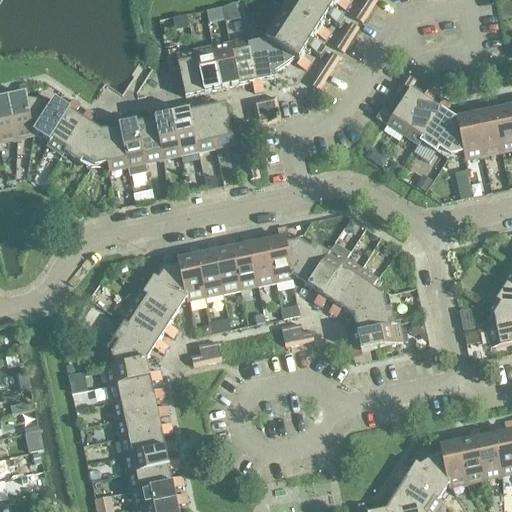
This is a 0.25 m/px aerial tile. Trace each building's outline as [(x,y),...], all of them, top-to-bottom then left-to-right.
[(333,0),(294,0),(289,9),(285,6),(282,9),(319,34),(316,38),(325,44),(330,36),(321,31),(336,7),(339,3),(333,0)] [(333,0),(339,3),(336,7),(345,13),(350,6),(341,0),(333,0)] [(375,6),(367,1),(362,7),(371,13),(375,6)] [(362,7),(358,14),(367,19),(371,13),(362,7)] [(297,69),(305,74),(310,67),(301,61),(316,38),(319,34),(282,9),(280,8),(262,34),(267,42),(297,62),(296,63),(299,65),(297,69)] [(367,19),(358,14),(354,20),(362,25),(367,19)] [(354,39),(359,31),(350,26),(345,34),(354,39)] [(354,39),(345,34),(340,42),(348,47),(354,39)] [(275,76),(285,69),(296,63),(297,62),(267,42),(253,45),(252,40),(248,41),(258,85),(261,84),(276,81),(275,76)] [(255,96),(260,95),(263,94),(261,84),(258,85),(248,41),(244,42),(245,47),(231,50),(240,89),(253,86),(255,96)] [(348,47),(340,42),(335,50),(343,55),(348,47)] [(213,49),(222,92),(240,89),(231,50),(218,53),(217,48),(213,49)] [(196,57),(204,96),(222,92),(213,49),(209,50),(210,54),(196,57)] [(168,63),(177,61),(175,52),(166,54),(168,63)] [(186,100),(204,96),(196,57),(182,60),(181,56),(177,57),(178,61),(177,62),(179,71),(186,100)] [(335,67),(340,61),(331,56),(327,62),(335,67)] [(177,61),(168,63),(170,73),(179,71),(177,62),(177,61)] [(327,62),(323,68),(331,74),(335,67),(327,62)] [(331,74),(323,68),(319,75),(327,80),(331,74)] [(319,75),(315,81),(323,86),(327,80),(319,75)] [(394,128),(405,135),(427,102),(423,100),(411,92),(416,84),(408,78),(402,86),(411,92),(406,100),(387,129),(391,132),(394,128)] [(323,86),(315,81),(311,87),(319,93),(323,86)] [(411,92),(402,86),(397,95),(406,100),(411,92)] [(29,87),(20,88),(22,99),(13,101),(9,101),(18,145),(22,144),(21,139),(34,136),(27,103),(28,102),(27,98),(31,97),(29,87)] [(0,143),(12,141),(13,146),(18,145),(9,101),(13,101),(11,90),(2,92),(4,102),(0,103),(0,143)] [(423,100),(427,102),(405,135),(417,143),(414,147),(418,149),(442,112),(438,110),(430,105),(436,96),(428,91),(423,100)] [(511,110),(511,99),(504,101),(506,111),(497,113),(493,114),(501,153),(511,150),(511,120),(510,111),(511,110)] [(281,124),(276,100),(253,105),(258,129),(281,124)] [(450,158),(463,155),(464,155),(457,122),(446,115),(451,106),(443,101),(438,110),(442,112),(418,149),(421,151),(424,147),(437,155),(440,151),(450,158)] [(52,107),(40,105),(28,102),(27,103),(34,136),(46,144),(43,148),(47,150),(71,113),(67,111),(55,102),(52,107)] [(71,113),(47,150),(51,152),(53,149),(64,156),(86,123),(82,120),(75,115),(80,107),(72,102),(67,111),(71,113)] [(479,117),(475,118),(484,161),(488,160),(487,156),(501,153),(493,114),(497,113),(495,103),(486,105),(488,115),(479,117)] [(207,110),(216,149),(229,146),(230,151),(235,150),(226,106),(207,110)] [(480,162),(484,161),(475,118),(479,117),(477,107),(468,109),(471,119),(457,122),(464,155),(463,155),(465,161),(479,157),(480,162)] [(376,121),(387,128),(395,116),(384,109),(376,121)] [(157,110),(148,112),(150,122),(141,124),(137,125),(145,164),(159,161),(160,166),(164,165),(154,121),(159,120),(157,110)] [(190,113),(199,157),(203,156),(202,152),(216,149),(207,110),(190,113)] [(110,171),(101,132),(90,125),(95,117),(88,111),(82,120),(86,123),(64,156),(62,160),(66,162),(68,158),(81,166),(84,162),(95,169),(108,166),(109,172),(110,171)] [(172,117),(180,156),(194,153),(195,158),(199,157),(190,113),(172,117)] [(139,114),(130,116),(132,126),(123,128),(119,129),(129,172),(130,179),(148,175),(145,164),(137,125),(141,124),(139,114)] [(154,121),(164,165),(168,164),(167,159),(180,156),(172,117),(159,120),(154,121)] [(121,118),(113,120),(115,130),(101,132),(110,171),(123,169),(124,173),(129,172),(119,129),(123,128),(121,118)] [(239,126),(241,136),(250,134),(248,125),(239,126)] [(250,134),(241,136),(243,145),(252,143),(250,134)] [(243,145),(244,154),(254,152),(252,143),(243,145)] [(246,163),(256,162),(254,152),(244,154),(246,163)] [(382,157),(375,152),(370,159),(377,164),(382,157)] [(246,163),(248,173),(258,171),(256,162),(246,163)] [(401,169),(394,164),(389,171),(397,176),(401,169)] [(258,171),(248,173),(250,182),(260,180),(258,171)] [(466,172),(456,175),(461,199),(471,197),(466,172)] [(432,183),(423,178),(417,187),(426,193),(432,183)] [(267,245),(276,288),(281,287),(279,282),(293,280),(286,246),(287,246),(286,240),(289,240),(287,230),(278,232),(280,242),(271,244),(267,245)] [(263,246),(254,247),(250,248),(257,287),(271,284),(272,289),(276,288),(267,245),(271,244),(269,233),(261,235),(263,246)] [(245,249),(236,251),(232,252),(241,295),(245,294),(244,289),(257,287),(250,248),(254,247),(252,237),(243,239),(245,249)] [(237,296),(241,295),(232,252),(236,251),(234,241),(225,243),(228,253),(218,255),(214,256),(222,295),(236,292),(237,296)] [(308,289),(332,252),(329,249),(326,254),(314,245),(311,250),(299,243),(287,246),(286,246),(293,280),(308,289)] [(210,257),(201,259),(196,260),(206,303),(210,302),(209,297),(222,295),(214,256),(218,255),(216,245),(208,247),(210,257)] [(308,289),(320,296),(324,298),(345,265),(351,256),(336,246),(332,252),(308,289)] [(180,268),(187,302),(201,299),(202,303),(206,303),(196,260),(201,259),(199,248),(190,250),(192,261),(178,263),(179,269),(180,268)] [(327,301),(335,306),(339,308),(362,271),(359,269),(357,273),(345,265),(324,298),(320,296),(314,305),(322,310),(327,301)] [(142,289),(140,293),(177,317),(187,302),(180,268),(179,269),(166,271),(159,282),(154,279),(146,292),(142,289)] [(329,315),(337,320),(343,311),(354,319),(375,285),(364,278),(366,273),(362,271),(339,308),(335,306),(329,315)] [(501,306),(494,317),(497,330),(491,331),(491,332),(511,327),(511,289),(507,286),(503,284),(500,287),(504,290),(496,303),(501,306)] [(375,285),(354,319),(357,336),(401,327),(400,323),(396,324),(393,310),(387,311),(384,298),(373,291),(376,286),(375,285)] [(134,311),(167,332),(165,336),(173,341),(178,334),(170,328),(177,317),(140,293),(138,296),(142,299),(134,311)] [(297,308),(281,312),(284,322),(300,319),(297,308)] [(160,343),(165,336),(167,332),(134,311),(127,322),(123,319),(120,323),(157,347),(160,343)] [(489,319),(472,322),(474,333),(491,330),(489,319)] [(422,322),(411,324),(414,337),(425,334),(422,322)] [(155,351),(163,357),(168,349),(160,343),(157,347),(120,323),(118,326),(122,329),(114,342),(119,345),(111,356),(114,369),(148,363),(148,362),(155,351)] [(303,337),(303,336),(301,327),(292,329),(294,339),(303,337)] [(362,355),(400,347),(397,332),(402,331),(401,327),(357,336),(361,350),(351,352),(353,361),(363,358),(362,355)] [(511,327),(491,332),(494,345),(490,346),(491,351),(495,350),(495,351),(511,347),(511,327)] [(294,339),(292,329),(282,331),(284,338),(284,341),(294,339)] [(303,336),(303,337),(305,346),(314,344),(312,334),(303,336)] [(465,338),(467,348),(481,345),(479,335),(465,338)] [(294,339),(296,348),(305,346),(303,337),(294,339)] [(294,339),(284,341),(286,350),(296,348),(294,339)] [(220,354),(218,345),(209,347),(211,356),(220,354)] [(211,356),(209,347),(199,349),(201,358),(211,356)] [(211,356),(213,365),(222,363),(220,354),(211,356)] [(201,358),(204,367),(213,365),(211,356),(201,358)] [(204,367),(201,358),(192,360),(194,369),(204,367)] [(107,385),(108,390),(151,381),(150,376),(148,363),(114,369),(109,370),(112,384),(107,385)] [(114,393),(117,406),(155,398),(154,393),(152,385),(162,383),(160,374),(150,376),(151,381),(108,390),(109,393),(114,393)] [(166,400),(165,396),(164,391),(154,393),(155,398),(117,406),(120,420),(115,421),(116,425),(159,416),(158,411),(156,402),(166,400)] [(168,409),(158,411),(159,416),(116,425),(117,429),(121,428),(124,441),(162,433),(161,429),(160,420),(170,418),(168,409)] [(506,476),(511,474),(511,423),(505,425),(507,435),(498,437),(494,438),(503,481),(507,480),(506,476)] [(122,456),(123,460),(166,451),(165,446),(163,438),(173,436),(172,427),(161,429),(162,433),(124,441),(127,455),(122,456)] [(490,439),(480,441),(476,442),(484,480),(498,477),(499,482),(503,481),(494,438),(498,437),(496,427),(487,429),(490,439)] [(472,443),(463,445),(459,446),(468,489),(472,488),(471,483),(484,480),(476,442),(480,441),(478,431),(470,432),(472,443)] [(440,449),(441,455),(442,454),(449,488),(462,485),(464,490),(468,489),(459,446),(463,445),(461,434),(452,436),(454,447),(440,449)] [(170,468),(169,464),(167,455),(177,453),(175,444),(165,446),(166,451),(123,460),(124,464),(129,463),(132,477),(170,468)] [(441,500),(449,488),(442,454),(441,455),(421,468),(416,465),(409,478),(406,482),(440,503),(439,504),(443,506),(445,502),(441,500)] [(130,491),(130,495),(174,486),(173,482),(171,473),(181,471),(179,462),(169,464),(170,468),(132,477),(134,490),(130,491)] [(404,485),(399,493),(396,497),(419,511),(433,511),(439,504),(440,503),(406,482),(409,478),(400,472),(395,480),(404,485)] [(136,498),(139,511),(177,503),(176,499),(175,490),(185,488),(183,479),(173,482),(174,486),(130,495),(131,499),(136,498)] [(394,501),(386,511),(419,511),(396,497),(399,493),(390,487),(385,495),(394,501)] [(138,511),(179,511),(178,508),(188,506),(187,497),(176,499),(177,503),(139,511),(138,511)] [(96,502),(98,511),(109,511),(107,500),(96,502)]
